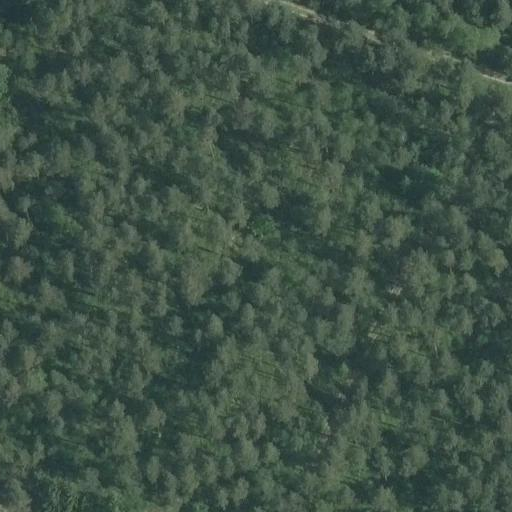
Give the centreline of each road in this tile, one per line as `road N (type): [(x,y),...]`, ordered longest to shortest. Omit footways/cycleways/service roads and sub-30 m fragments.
road 1 (track): [(504,70),(281,511)]
road 2 (track): [(283,0),(511,73)]
